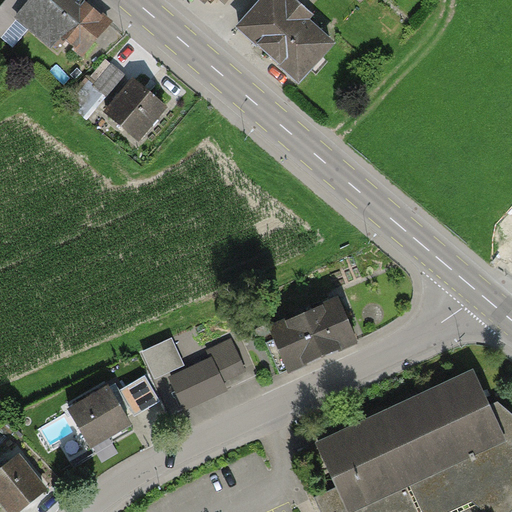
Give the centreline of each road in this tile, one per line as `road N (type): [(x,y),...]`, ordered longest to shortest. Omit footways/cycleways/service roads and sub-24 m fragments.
road 1 (secondary): [(478,292),(134,0)]
road 2 (residential): [(87,511),(194,442),(429,332),(478,292)]
